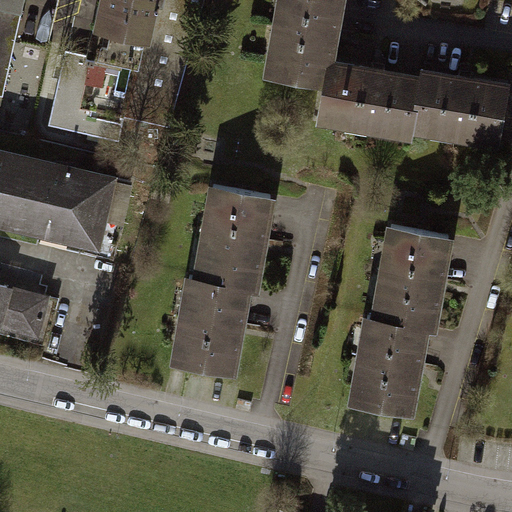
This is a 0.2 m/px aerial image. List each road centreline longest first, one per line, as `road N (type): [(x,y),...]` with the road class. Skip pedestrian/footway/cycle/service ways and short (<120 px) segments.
road 1 (residential): [(0,378),(511,492)]
road 2 (unknown): [(0,231),(75,250),(90,268),(93,282),(55,391)]
